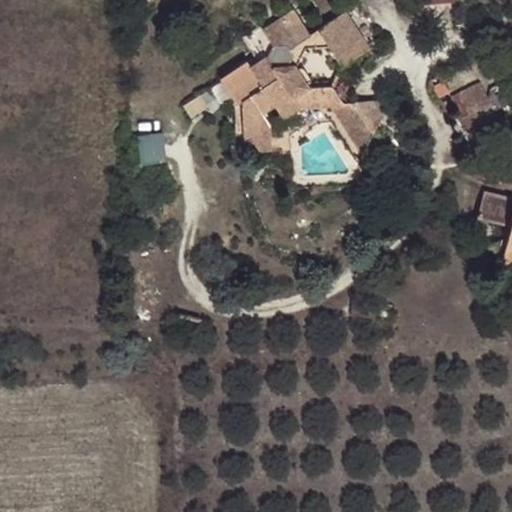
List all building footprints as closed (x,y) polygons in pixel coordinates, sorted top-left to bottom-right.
[(272,138),(273,129),(263,115),(275,107),(283,122),(299,111),(331,107),(344,107),(342,103),(331,86),(308,87),(297,68),(307,47),(329,46),(344,67),(369,50),(343,13),(311,34),(296,11),(264,32),(260,26),(240,38),(253,57),(219,79),(234,101),(235,138),(244,138),(272,138)] [(474,126),(496,113),(487,97),(464,109),(474,126)] [(344,107),(331,107),(361,154),(391,100),(342,103),(344,107)] [(273,152),(272,138),(244,138),(244,152),(273,152)] [(511,199),(483,192),(477,217),(503,223),(510,226),(501,261),(511,263),(511,199)] [(511,263),(501,261),(510,226),(503,223),(493,265),(496,271),(500,275),(511,278),(511,263)]
